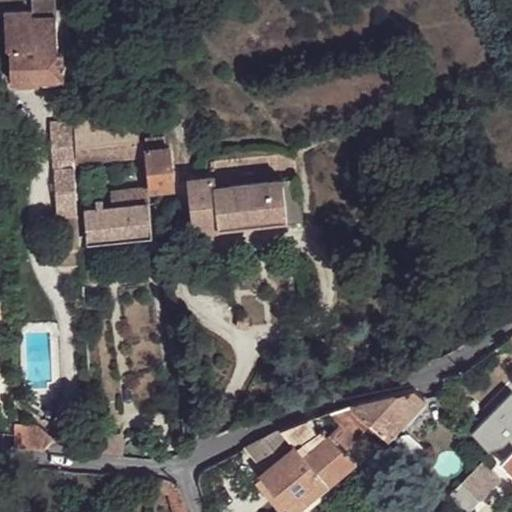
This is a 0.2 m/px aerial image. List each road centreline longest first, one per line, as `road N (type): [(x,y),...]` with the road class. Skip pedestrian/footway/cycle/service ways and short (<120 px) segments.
road 1 (residential): [(183,465),(320,403),(439,369),(511,320)]
road 2 (unclassified): [(0,451),(183,465)]
